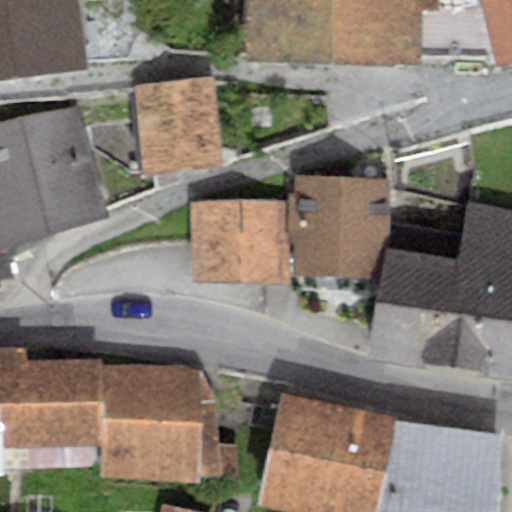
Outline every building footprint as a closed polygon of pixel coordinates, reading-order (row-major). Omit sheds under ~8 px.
[(78,0),(0,0),(0,77),(86,68),(78,0)] [(330,60),(332,0),(245,0),(244,61),(330,60)] [(332,0),(330,60),(417,60),(417,10),(436,8),(436,0),(332,0)] [(511,0),(477,0),(490,65),(511,58),(511,0)] [(211,80),(134,86),(144,172),(220,164),(211,80)] [(0,122),(0,253),(6,251),(109,217),(73,107),(0,122)] [(296,271),(388,272),(389,178),(297,177),(296,194),(288,194),(288,243),(296,243),(296,271)] [(285,281),(281,200),(190,204),(193,285),(285,281)] [(377,351),(511,376),(511,212),(473,206),(463,260),(396,248),(377,351)] [(0,278),(12,276),(6,251),(0,253),(0,278)] [(25,348),(0,349),(0,406),(4,445),(102,444),(102,365),(101,360),(27,361),(25,348)] [(102,365),(102,444),(102,477),(200,484),(200,474),(237,482),(237,445),(216,444),(214,401),(196,370),(181,365),(102,365)] [(379,511),(394,418),(279,396),(258,506),(287,511),(379,511)] [(493,511),(500,439),(398,425),(383,511),(493,511)] [(52,511),(52,495),(24,495),(23,511),(52,511)]
